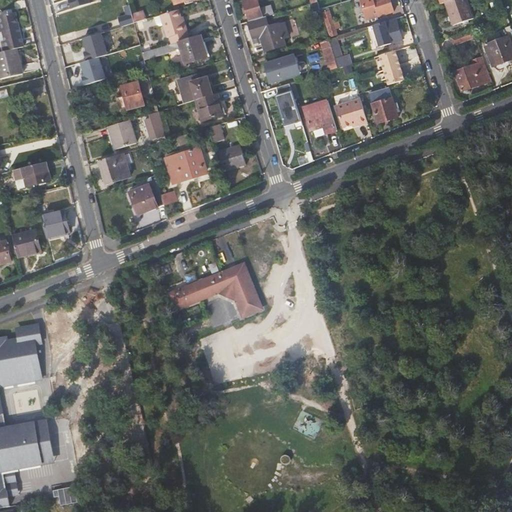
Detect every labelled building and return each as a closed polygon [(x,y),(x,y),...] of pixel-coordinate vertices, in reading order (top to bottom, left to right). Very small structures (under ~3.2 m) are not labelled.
[(70,0),(73,9),(91,3),(90,0),(70,0)] [(260,9),(257,0),(243,0),(249,22),(266,17),(274,14),(271,5),(260,9)] [(391,0),(360,0),(367,20),(395,11),(391,0)] [(473,18),(467,0),(448,0),(445,1),(453,25),(473,18)] [(180,9),(159,15),(154,17),(156,25),(160,27),(163,26),(166,38),(164,41),(165,46),(190,38),(185,21),(184,21),(182,16),(180,9)] [(145,10),(132,14),(135,23),(143,21),(147,19),(145,10)] [(333,10),(325,11),(329,36),(337,34),(333,10)] [(0,42),(2,42),(4,52),(18,48),(25,47),(16,12),(10,13),(0,15),(0,20),(1,25),(0,25),(0,42)] [(121,27),(135,23),(132,14),(127,15),(119,18),(121,27)] [(269,27),(266,17),(249,22),(248,22),(254,39),(260,37),(265,51),(286,45),(284,38),(290,36),(285,22),(269,27)] [(394,21),(393,19),(385,21),(373,25),(380,47),(403,40),(397,20),(394,21)] [(143,21),(135,23),(137,32),(138,32),(138,31),(145,29),(143,21)] [(474,35),(471,28),(465,31),(467,38),(474,35)] [(93,51),(95,59),(108,55),(116,53),(109,31),(91,36),(96,50),(93,51)] [(467,38),(465,31),(451,36),(453,43),(467,38)] [(495,41),(509,35),(507,31),(494,36),(495,41)] [(208,57),(202,34),(190,38),(165,46),(150,50),(143,52),(145,61),(182,49),(186,63),(208,57)] [(511,38),(510,39),(509,35),(495,41),(484,45),(487,53),(489,57),(486,58),(489,64),(491,63),(492,66),(511,58),(511,38)] [(320,42),(329,71),(338,68),(335,59),(334,56),(329,39),(320,42)] [(400,59),(414,54),(411,45),(397,50),(400,59)] [(24,74),(18,48),(4,52),(0,52),(0,76),(1,80),(24,74)] [(395,51),(378,56),(383,70),(399,65),(395,51)] [(114,77),(108,55),(95,59),(90,61),(94,74),(91,75),(93,83),(114,77)] [(299,74),(293,55),(265,64),(271,83),(299,74)] [(474,63),(484,60),(482,55),(472,59),(474,63)] [(344,56),(335,59),(338,68),(347,66),(344,56)] [(462,91),(492,80),(484,60),(474,63),(454,72),(462,91)] [(404,80),(399,65),(383,70),(387,85),(404,80)] [(178,80),(185,103),(196,100),(214,94),(209,77),(198,80),(196,74),(178,80)] [(18,95),(47,88),(44,77),(16,84),(18,95)] [(150,78),(142,80),(147,101),(155,99),(151,82),(150,78)] [(125,97),(116,99),(119,112),(145,105),(139,81),(122,85),(125,97)] [(295,82),(290,83),(295,99),(300,98),(295,82)] [(277,87),(279,94),(275,96),(285,127),(302,121),(295,99),(290,83),(277,87)] [(399,117),(390,88),(369,95),(378,123),(399,117)] [(0,99),(9,97),(7,89),(0,91),(0,99)] [(225,114),(218,93),(214,94),(196,100),(203,121),(225,114)] [(326,134),(337,131),(327,99),(303,107),(310,131),(324,127),(326,134)] [(368,122),(361,99),(336,106),(343,128),(352,125),(358,123),(358,125),(368,122)] [(159,130),(163,128),(159,111),(156,112),(151,113),(152,117),(145,119),(151,140),(161,137),(159,130)] [(137,143),(131,120),(109,126),(115,150),(137,143)] [(291,147),(308,142),(302,123),(285,128),(291,147)] [(220,124),(209,127),(214,143),(225,140),(220,124)] [(189,142),(186,134),(172,138),(175,147),(189,142)] [(240,143),(217,151),(223,172),(246,165),(240,143)] [(207,173),(200,148),(165,158),(174,184),(207,173)] [(131,176),(124,153),(103,159),(107,173),(105,173),(109,183),(131,176)] [(52,181),(47,163),(22,169),(26,187),(52,181)] [(139,215),(164,205),(162,196),(157,181),(129,192),(139,215)] [(177,201),(175,193),(162,196),(164,205),(177,201)] [(65,211),(42,216),(45,229),(47,238),(71,233),(65,211)] [(36,230),(12,236),(18,259),(42,253),(36,230)] [(7,241),(0,242),(0,265),(12,263),(7,241)] [(216,262),(208,265),(212,275),(220,271),(216,262)] [(244,264),(169,294),(176,309),(222,291),(222,293),(234,298),(236,298),(244,317),(262,310),(244,264)] [(0,507),(10,506),(8,490),(6,481),(0,481),(0,462),(13,460),(41,455),(39,444),(42,443),(39,429),(36,429),(34,420),(3,426),(0,426),(0,386),(33,380),(30,363),(36,362),(33,345),(40,343),(36,325),(24,328),(15,331),(17,339),(5,342),(4,338),(0,338),(0,507)] [(36,362),(30,363),(33,380),(40,379),(36,362)] [(47,417),(34,420),(36,429),(39,429),(42,443),(39,444),(41,455),(54,452),(47,417)] [(284,465),(286,465),(289,464),(290,462),(291,460),(290,458),(288,456),(285,455),(284,456),(282,457),(281,458),(281,461),(281,463),(284,465)] [(13,460),(0,462),(0,481),(6,481),(8,490),(18,488),(13,460)] [(60,497),(61,506),(84,502),(81,486),(54,491),(55,498),(60,497)]
